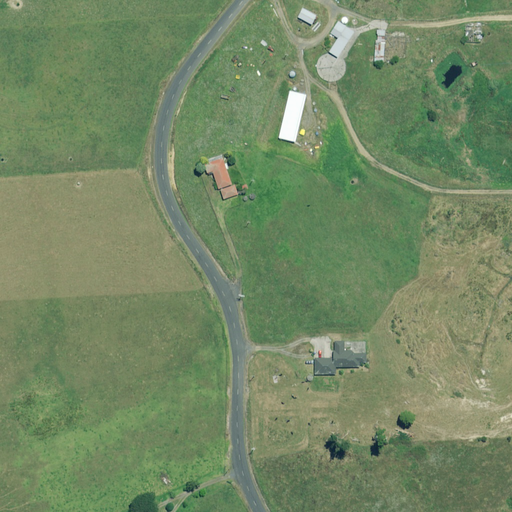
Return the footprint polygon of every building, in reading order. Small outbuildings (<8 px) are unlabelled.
[(316,16),(303,8),(298,17),(312,24),(316,16)] [(354,32),(338,22),(331,33),(338,38),(329,52),(338,57),(354,32)] [(482,24),(466,23),(465,41),(481,42),(482,24)] [(387,31),(377,30),(375,63),(385,63),(387,31)] [(235,185),(232,186),(227,169),(230,168),(228,163),(225,164),(223,158),(205,165),(208,175),(214,174),(219,189),(220,189),(224,199),(238,194),(235,185)] [(344,341),(335,341),(335,350),(333,350),(333,358),(315,358),(315,375),(336,375),(336,367),(360,367),(360,363),(366,363),(366,353),(353,353),(353,351),(344,351),(344,341)]
